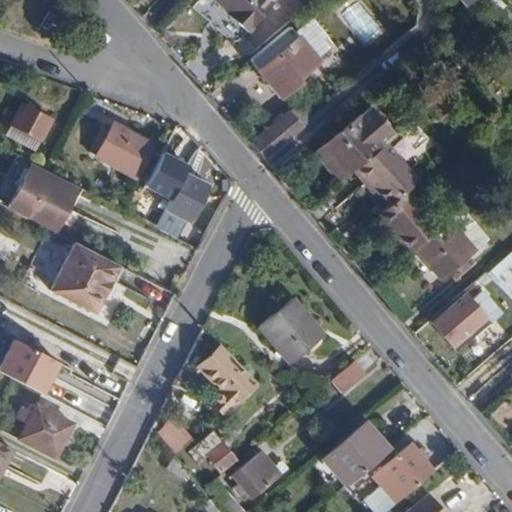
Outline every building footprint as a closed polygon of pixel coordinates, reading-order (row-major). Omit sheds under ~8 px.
[(266,0),(213,0),(229,14),(227,17),(246,33),(271,4),(266,0)] [(61,29),(69,13),(53,5),(45,21),(61,29)] [(288,29),(248,62),(279,98),(297,82),(295,79),(316,61),(288,29)] [(442,94),(424,109),(437,124),(455,109),(442,94)] [(19,105),(10,124),(38,138),(47,119),(19,105)] [(287,110),(249,141),(264,158),(301,126),(287,110)] [(325,170),(336,183),(351,171),(387,140),(364,113),(353,120),(319,150),(330,165),(325,170)] [(110,123),(93,153),(141,178),(147,166),(140,162),(149,143),(110,123)] [(387,140),(351,171),(370,193),(373,191),(386,206),(411,186),(423,176),(392,136),(387,140)] [(46,171),(14,155),(11,161),(58,185),(62,179),(46,171)] [(11,161),(0,183),(0,203),(34,221),(45,199),(50,201),(58,185),(11,161)] [(386,206),(375,216),(407,254),(417,245),(443,224),(411,186),(386,206)] [(160,190),(154,202),(189,222),(196,210),(160,190)] [(85,234),(89,228),(96,213),(96,210),(70,196),(57,219),(85,234)] [(45,199),(34,221),(40,224),(50,201),(45,199)] [(451,217),(477,247),(489,237),(463,207),(451,217)] [(96,213),(89,228),(100,232),(107,219),(96,213)] [(443,224),(417,245),(443,275),(477,247),(451,217),(443,224)] [(115,263),(71,240),(48,287),(92,310),(115,263)] [(511,251),(486,273),(509,300),(511,297),(511,251)] [(465,291),(430,320),(457,351),(469,341),(472,345),(480,339),(476,334),(491,324),(495,328),(503,320),(481,294),(473,300),(465,291)] [(292,301),(259,328),(289,364),(321,337),(292,301)] [(86,361),(42,338),(24,371),(35,377),(61,390),(55,402),(63,405),(86,361)] [(257,383),(219,345),(206,357),(214,365),(203,375),(218,394),(209,402),(220,414),(257,383)] [(214,365),(206,357),(195,366),(203,375),(214,365)] [(363,374),(353,361),(330,380),(340,392),(363,374)] [(35,377),(29,388),(55,402),(61,390),(35,377)] [(18,407),(11,419),(18,423),(11,435),(53,457),(70,423),(29,402),(25,409),(18,407)] [(176,451),(191,436),(170,413),(154,428),(176,451)] [(325,456),(348,482),(386,450),(362,423),(324,454),(325,456)] [(232,460),(219,445),(210,452),(206,448),(210,444),(202,435),(183,451),(191,460),(201,452),(219,471),(232,460)] [(371,474),(395,502),(431,471),(408,443),(371,474)] [(4,445),(0,452),(0,467),(10,448),(4,445)] [(276,474),(271,467),(258,452),(229,475),(235,483),(230,488),(238,497),(243,493),(248,498),(276,474)] [(175,458),(172,455),(166,468),(183,476),(189,474),(175,458)] [(279,460),(271,467),(276,474),(285,468),(279,460)] [(208,497),(220,511),(229,511),(236,507),(213,480),(202,489),(208,497)] [(402,511),(444,511),(427,491),(402,511)] [(205,507),(209,511),(219,511),(220,511),(208,497),(205,503),(205,507)]
